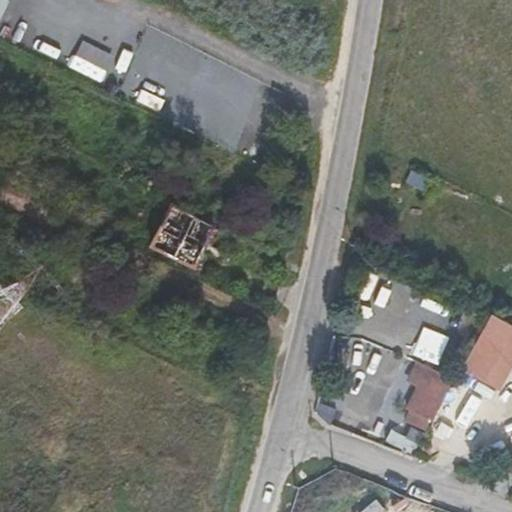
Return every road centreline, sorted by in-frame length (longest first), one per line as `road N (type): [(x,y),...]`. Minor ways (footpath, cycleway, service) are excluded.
road 1 (residential): [(368,0),(281,433)]
road 2 (residential): [(460,494),(281,433)]
